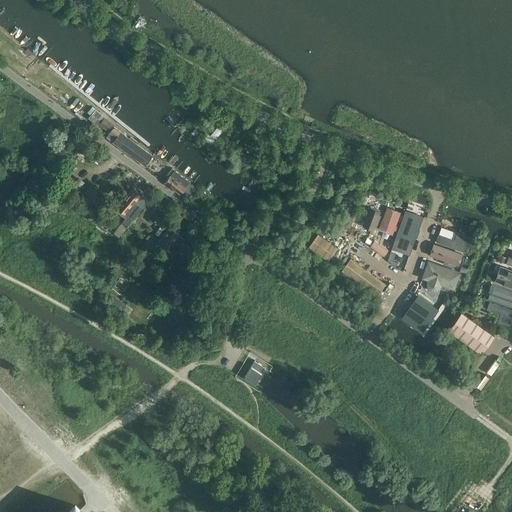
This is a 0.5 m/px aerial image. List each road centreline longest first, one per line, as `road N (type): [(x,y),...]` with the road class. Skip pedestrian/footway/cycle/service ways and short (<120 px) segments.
road 1 (unclassified): [(441,188),(256,113),(76,0)]
road 2 (unclassified): [(0,66),(249,252)]
road 3 (track): [(264,358),(329,384),(439,511)]
road 4 (unclassified): [(367,336),(249,252)]
